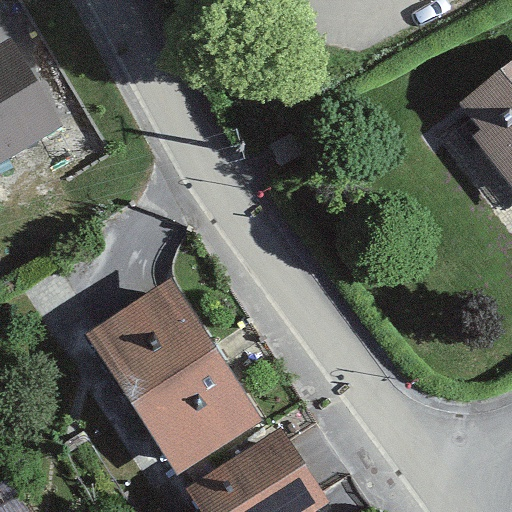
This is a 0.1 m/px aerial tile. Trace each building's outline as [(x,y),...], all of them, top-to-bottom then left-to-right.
[(27,47),(0,62),(0,160),(70,120),(27,47)] [(511,87),(487,106),(504,130),(494,136),(511,160),(511,87)] [(291,137),(271,148),(282,166),(301,156),(291,137)] [(179,295),(107,340),(187,463),(255,419),(179,295)] [(234,490),(213,503),(218,511),(297,511),(317,500),(283,445),(228,479),(234,490)]
